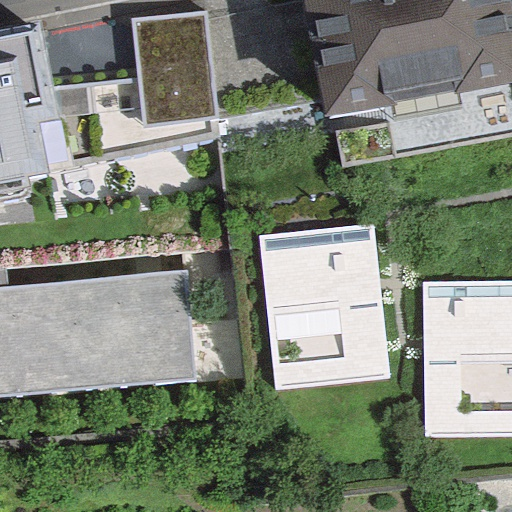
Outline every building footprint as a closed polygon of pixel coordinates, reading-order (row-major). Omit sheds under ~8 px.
[(511,19),(508,0),(305,0),(329,125),(511,90),(511,19)] [(217,120),(212,13),(138,16),(143,124),(217,120)] [(24,36),(0,41),(0,201),(57,190),(44,131),(61,128),(50,77),(33,80),(24,36)] [(376,221),(256,234),(273,394),(394,380),(376,221)] [(0,287),(0,397),(198,381),(189,271),(0,287)] [(511,280),(427,282),(429,435),(511,434),(511,280)]
